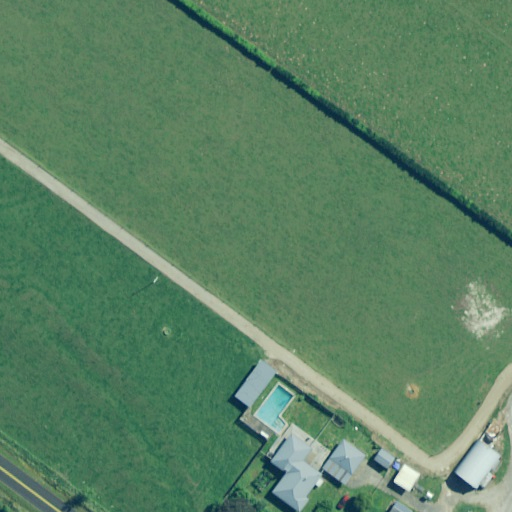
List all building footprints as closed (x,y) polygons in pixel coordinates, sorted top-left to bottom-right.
[(276,371),(263,359),(232,395),(245,406),(276,371)] [(311,450),(291,435),(270,462),(286,474),(271,493),(296,511),(306,499),(304,497),(320,476),(302,462),(311,450)] [(364,456),(342,440),(322,469),(344,485),(364,456)] [(499,457),(478,441),(455,473),(476,489),(499,457)] [(395,456),(382,446),(373,459),(386,468),(395,456)] [(376,466),(365,459),(360,466),(371,473),(376,466)] [(419,474),(397,461),(387,478),(409,492),(419,474)] [(410,511),(411,511),(396,502),(389,511),(410,511)]
